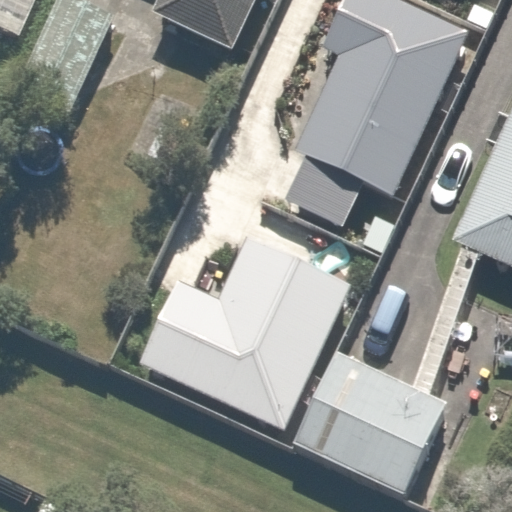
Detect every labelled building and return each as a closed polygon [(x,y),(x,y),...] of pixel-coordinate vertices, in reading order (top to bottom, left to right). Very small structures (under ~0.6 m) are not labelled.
[(0,0),(0,36),(11,41),(28,0),(0,0)] [(227,64),(256,0),(164,0),(151,29),(227,64)] [(348,68),(303,161),(401,207),(478,45),(383,0),(358,0),(331,59),(348,68)] [(302,82),(248,57),(166,236),(219,261),(302,82)] [(511,275),(511,114),(451,247),(511,275)] [(185,291),(146,374),(293,442),(362,297),(255,249),(227,311),(185,291)]
